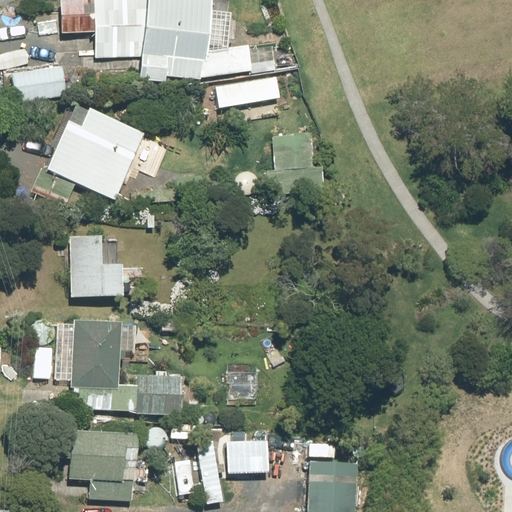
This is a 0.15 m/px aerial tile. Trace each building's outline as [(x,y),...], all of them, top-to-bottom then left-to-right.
[(156,54),(155,71),(195,74),(195,72),(198,72),(246,67),(242,41),(201,46),(205,0),(54,0),(55,28),(89,26),(91,54),(156,54)] [(57,63),(6,70),(10,99),(62,92),(57,63)] [(214,92),(216,107),(226,106),(224,91),(214,92)] [(58,104),(49,126),(52,127),(34,170),(106,203),(134,136),(106,124),(108,120),(100,116),(98,122),(58,104)] [(271,167),(262,167),(264,192),(318,188),(317,163),(308,164),(306,129),(268,132),(271,167)] [(196,174),(172,175),(173,193),(196,192),(196,174)] [(64,230),(65,292),(116,291),(115,259),(95,259),(94,230),(64,230)] [(137,266),(119,267),(120,275),(137,275),(137,266)] [(131,407),(131,410),(176,412),(177,373),(132,371),(131,382),(111,381),(113,355),(117,355),(118,347),(113,346),(114,318),(68,316),(65,383),(72,384),(71,404),(131,407)] [(159,317),(158,329),(172,330),(172,318),(159,317)] [(193,441),(194,422),(170,420),(168,440),(193,441)] [(87,476),(86,494),(128,496),(130,429),(50,426),(49,454),(63,455),(63,475),(87,476)] [(263,429),(239,429),(238,486),(262,487),(263,429)] [(304,458),(302,511),(349,511),(351,459),(304,458)]
